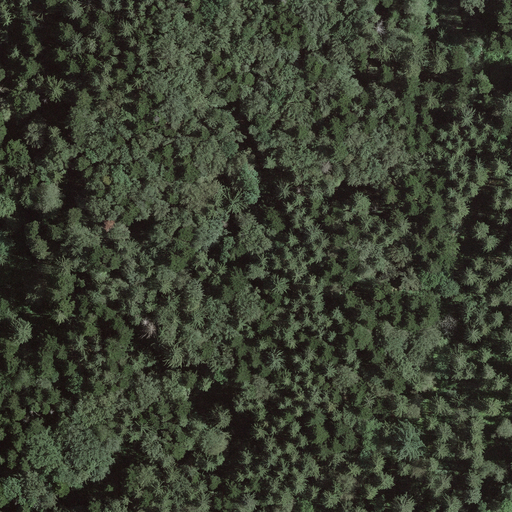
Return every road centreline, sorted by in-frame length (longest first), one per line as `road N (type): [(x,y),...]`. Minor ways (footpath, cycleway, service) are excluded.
road 1 (track): [(223,0),(142,102),(18,188),(53,313),(80,367),(90,431),(133,511)]
road 2 (track): [(379,511),(377,495),(431,412),(511,165)]
